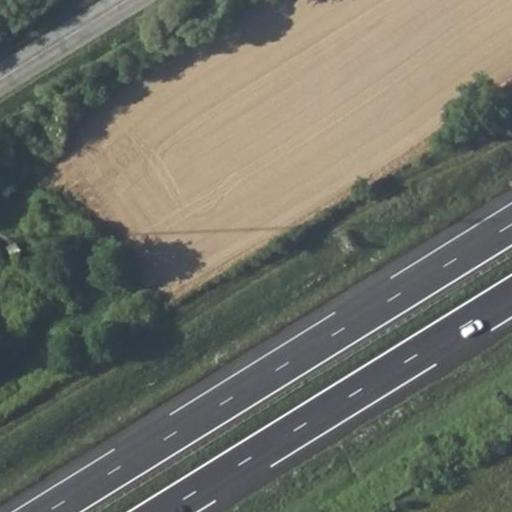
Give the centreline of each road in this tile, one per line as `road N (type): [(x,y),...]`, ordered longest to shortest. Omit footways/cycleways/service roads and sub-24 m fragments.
road 1 (motorway): [(511,223),(46,511)]
road 2 (motorway): [(159,511),(511,293)]
road 3 (tertiary): [(0,84),(128,0)]
